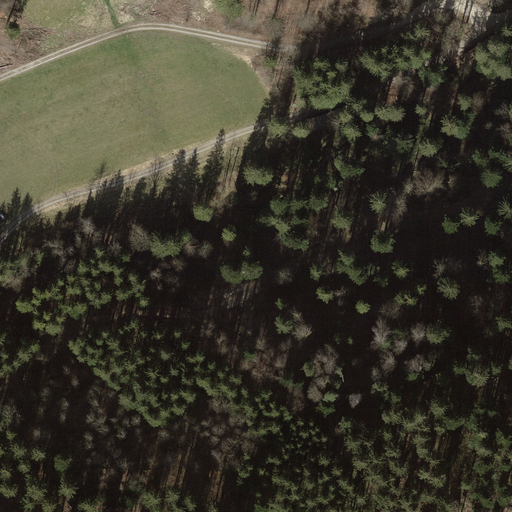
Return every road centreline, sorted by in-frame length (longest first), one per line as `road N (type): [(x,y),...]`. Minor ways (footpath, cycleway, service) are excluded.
road 1 (track): [(0,240),(28,211),(55,199),(330,110),(442,60),(481,32)]
road 2 (track): [(481,32),(465,6),(451,3),(306,51),(142,27),(0,77)]
road 3 (track): [(0,389),(116,310),(197,314),(395,224),(464,205)]
